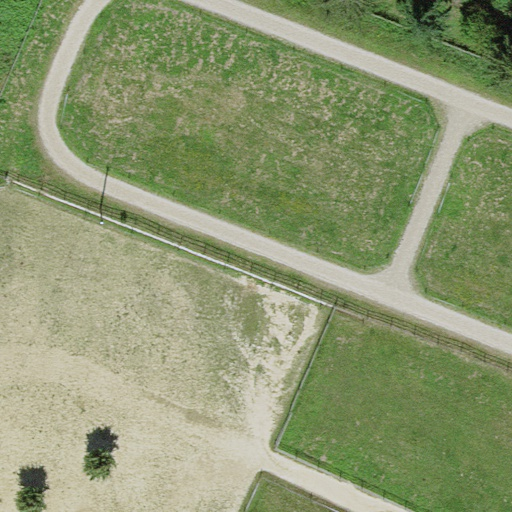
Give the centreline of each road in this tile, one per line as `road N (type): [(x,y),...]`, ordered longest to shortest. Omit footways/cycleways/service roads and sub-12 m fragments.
road 1 (track): [(511,342),(76,175),(48,146),(44,102),(91,0)]
road 2 (track): [(199,0),(511,120)]
road 3 (track): [(463,101),(386,294)]
road 4 (track): [(381,511),(261,456)]
